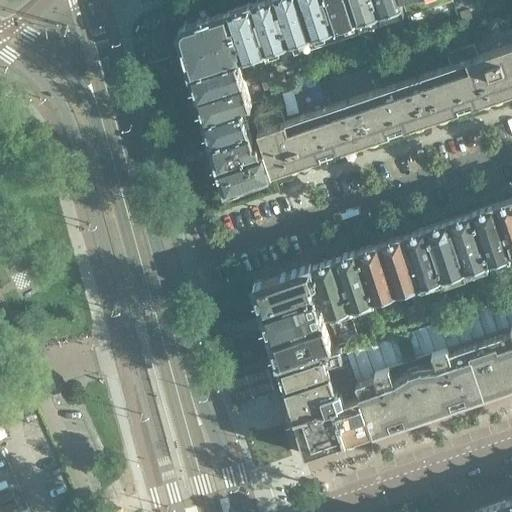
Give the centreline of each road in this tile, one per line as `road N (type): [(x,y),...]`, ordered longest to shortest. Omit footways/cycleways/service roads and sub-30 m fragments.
road 1 (secondary): [(0,46),(44,84),(71,127),(178,511)]
road 2 (residential): [(144,274),(511,150)]
road 3 (secondary): [(144,274),(105,132),(106,68),(92,12)]
road 4 (secondary): [(241,511),(216,439),(174,381),(144,274)]
road 5 (residential): [(300,511),(511,440)]
